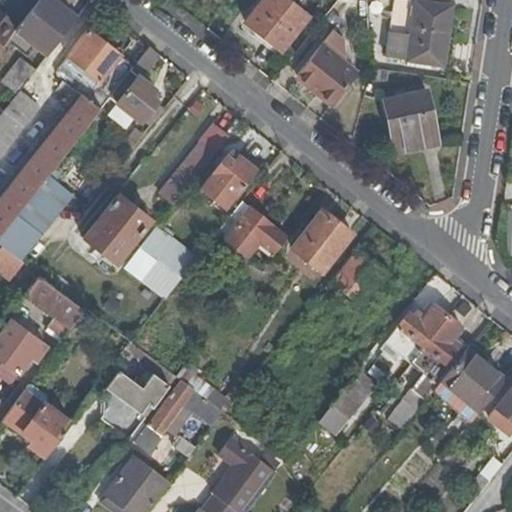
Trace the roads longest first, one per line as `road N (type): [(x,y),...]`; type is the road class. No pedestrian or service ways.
road 1 (residential): [(127,0),(467,268)]
road 2 (residential): [(467,268),(509,0)]
